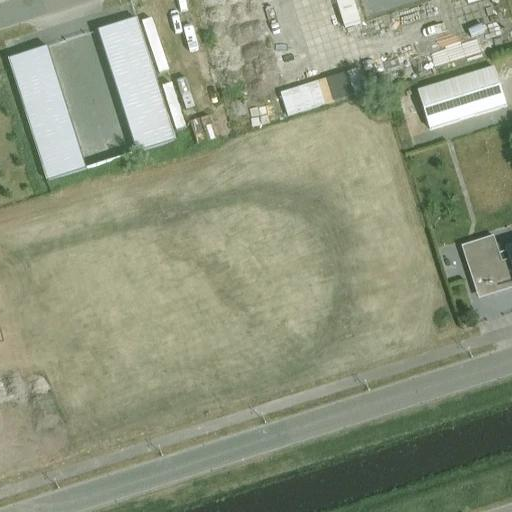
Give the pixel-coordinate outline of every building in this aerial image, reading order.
[(357,0),(335,0),(344,28),(364,22),(357,0)] [(137,20),(98,33),(104,51),(142,38),(137,20)] [(161,61),(175,57),(163,21),(149,25),(161,61)] [(142,38),(104,51),(109,68),(148,56),(142,38)] [(49,49),(10,61),(15,78),(54,66),(49,49)] [(148,56),(109,68),(115,86),(154,74),(148,56)] [(54,66),(15,78),(21,96),(60,84),(54,66)] [(495,70),(418,94),(430,131),(506,107),(495,70)] [(154,74),(115,86),(120,103),(159,91),(154,74)] [(60,84),(21,96),(26,114),(65,101),(60,84)] [(159,91),(120,103),(126,121),(165,109),(159,91)] [(65,101),(26,114),(32,131),(71,119),(65,101)] [(165,109),(126,121),(131,138),(170,126),(165,109)] [(71,119),(32,131),(37,149),(76,136),(71,119)] [(170,126),(131,138),(137,155),(176,143),(170,126)] [(76,136),(37,149),(43,166),(82,154),(76,136)] [(87,171),(82,154),(43,166),(48,184),(87,171)] [(511,251),(500,255),(494,238),(462,248),(472,279),(511,265),(511,251)]
